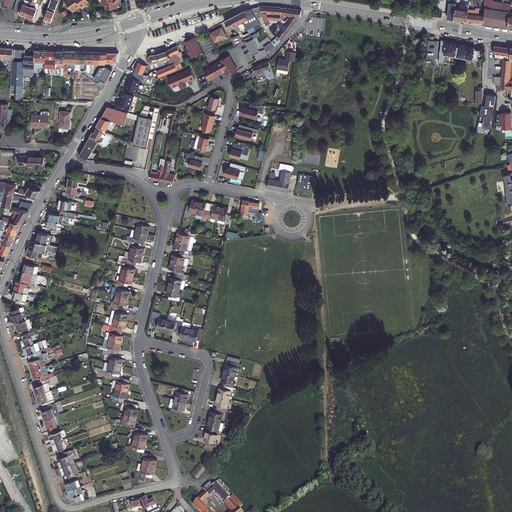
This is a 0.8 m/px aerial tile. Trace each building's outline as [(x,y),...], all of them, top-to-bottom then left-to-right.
[(15,0),(12,9),(20,12),(23,1),(24,0),(15,0)] [(28,0),(27,3),(23,1),(20,12),(27,14),(32,0),(28,0)] [(32,0),(27,14),(33,17),(37,6),(34,5),(36,0),(32,0)] [(53,0),(52,0),(49,0),(44,17),(52,19),(58,0),(53,0)] [(65,0),(71,9),(76,6),(77,7),(81,5),(77,0),(65,0)] [(103,0),(105,8),(118,7),(117,2),(119,2),(118,0),(103,0)] [(455,19),(456,0),(449,0),(448,18),(455,19)] [(456,0),(455,19),(462,20),(467,20),(468,9),(469,8),(459,7),(460,3),(459,0),(456,0)] [(511,4),(493,1),(493,0),(485,0),(484,11),(484,14),(484,15),(484,22),(484,23),(508,27),(510,10),(511,4)] [(259,7),(252,9),(256,19),(261,17),(259,14),(261,7),(259,7)] [(276,8),(261,7),(259,14),(261,17),(265,27),(269,25),(268,23),(269,23),(268,20),(269,19),(279,20),(279,19),(281,8),(276,8)] [(299,10),(281,8),(279,19),(282,20),(283,16),(288,16),(287,20),(286,20),(287,21),(292,25),(297,19),(298,19),(299,17),(300,11),(299,10)] [(478,14),(479,8),(477,8),(476,8),(476,10),(468,9),(467,20),(478,22),(478,14)] [(252,9),(244,11),(251,25),(256,22),(255,19),(256,19),(252,9)] [(244,11),(238,14),(243,24),(246,27),(251,25),(244,11)] [(238,14),(233,17),(240,30),(242,29),(241,25),(243,24),(238,14)] [(233,17),(224,21),(227,28),(232,26),(233,28),(234,29),(237,34),(241,32),(240,30),(233,17)] [(289,30),(292,25),(287,21),(285,24),(281,22),(280,23),(284,25),(289,30)] [(285,35),(289,30),(284,25),(281,29),(277,26),(276,27),(285,35)] [(281,40),(285,35),(276,27),(275,29),(279,32),(276,36),(277,37),(281,40)] [(221,28),(210,34),(215,43),(226,37),(221,28)] [(238,36),(230,40),(233,46),(242,43),(238,36)] [(273,47),(281,40),(277,37),(270,42),(273,47)] [(193,38),(185,43),(193,58),(203,53),(198,44),(197,44),(193,38)] [(254,55),(261,51),(254,38),(247,42),(254,55)] [(465,57),(467,46),(446,42),(447,40),(441,39),(440,50),(440,58),(439,62),(443,62),(444,53),(465,57)] [(266,54),(273,47),(270,42),(263,48),(266,54)] [(174,48),(167,51),(170,57),(172,56),(177,54),(177,56),(180,55),(179,51),(180,51),(180,49),(180,48),(179,45),(174,48)] [(511,47),(494,45),(493,53),(495,53),(495,57),(503,59),(510,60),(511,47)] [(467,46),(465,57),(473,59),(473,58),(477,59),(479,50),(479,49),(475,49),(475,48),(467,46)] [(13,50),(5,49),(4,64),(9,65),(9,61),(13,62),(13,50)] [(23,51),(13,50),(13,62),(14,62),(14,63),(19,63),(21,64),(21,59),(31,59),(31,57),(31,51),(23,51)] [(149,55),(148,56),(151,66),(152,69),(159,66),(157,63),(170,58),(170,57),(167,51),(160,53),(157,54),(149,55)] [(286,60),(280,59),(277,72),(288,74),(290,61),(294,62),(296,53),(288,51),(286,60)] [(52,53),(41,52),(41,58),(40,73),(42,74),(43,69),(51,69),(51,63),(52,53)] [(62,53),(52,53),(51,63),(51,69),(51,74),(57,74),(57,73),(58,60),(62,61),(62,53)] [(71,53),(62,53),(62,61),(61,63),(70,63),(71,53)] [(181,67),(177,56),(177,54),(172,56),(175,64),(177,69),(181,67)] [(122,55),(113,55),(112,64),(122,64),(122,55)] [(218,63),(204,71),(209,81),(225,71),(227,76),(237,70),(228,55),(219,61),(220,63),(219,64),(218,63)] [(41,58),(31,57),(31,59),(31,65),(30,81),(32,81),(32,73),(36,73),(36,77),(38,78),(38,81),(39,81),(40,73),(41,58)] [(266,74),(268,78),(274,75),(269,60),(258,65),(258,66),(253,67),(255,72),(256,72),(258,77),(266,74)] [(29,100),(30,81),(31,65),(21,64),(19,63),(17,86),(23,86),(22,100),(29,100)] [(141,63),(137,72),(138,72),(142,74),(144,75),(148,66),(141,63)] [(159,77),(177,69),(175,64),(157,71),(159,77)] [(510,65),(503,64),(502,76),(501,85),(497,84),(496,90),(501,90),(501,88),(508,88),(509,81),(510,65)] [(109,85),(118,70),(112,67),(111,67),(107,69),(100,80),(109,85)] [(191,68),(168,78),(172,88),(179,84),(181,88),(187,86),(185,82),(190,80),(190,81),(195,78),(191,68)] [(126,84),(125,88),(136,92),(142,74),(137,72),(134,71),(132,78),(129,77),(127,82),(128,82),(127,85),(126,84)] [(57,74),(56,81),(70,82),(70,78),(70,74),(65,74),(57,73),(57,74)] [(103,95),(106,89),(101,86),(88,86),(88,96),(90,96),(90,101),(99,101),(100,94),(103,95)] [(115,107),(128,112),(134,97),(122,93),(121,98),(122,98),(121,101),(120,101),(119,101),(118,100),(115,107)] [(219,93),(212,98),(214,102),(213,107),(212,106),(209,107),(209,110),(220,114),(222,109),(221,108),(224,100),(219,93)] [(485,105),(494,106),(496,95),(487,93),(485,105)] [(0,119),(1,119),(0,126),(8,126),(9,120),(7,119),(8,104),(0,103),(0,119)] [(264,114),(265,106),(251,104),(249,109),(243,107),(241,115),(257,120),(258,113),(264,114)] [(139,116),(149,118),(151,107),(144,105),(139,116)] [(485,105),(481,105),(479,115),(483,116),(493,116),(494,106),(485,105)] [(127,114),(108,107),(102,118),(97,126),(107,131),(113,121),(125,124),(127,114)] [(147,147),(151,148),(160,109),(156,108),(153,119),(147,147)] [(32,115),(31,127),(41,128),(41,127),(49,127),(49,112),(48,111),(42,111),(41,112),(41,115),(32,115)] [(63,127),(63,131),(69,131),(70,112),(61,112),(60,127),(63,127)] [(203,113),(203,132),(211,132),(215,116),(203,113)] [(139,116),(133,144),(147,147),(153,119),(149,118),(139,116)] [(493,116),(483,116),(482,127),(485,128),(487,129),(487,128),(491,129),(493,116)] [(262,132),(243,126),(242,132),(241,132),(239,138),(255,142),(257,135),(260,136),(262,132)] [(107,134),(97,128),(95,133),(93,132),(80,156),(87,160),(99,141),(102,143),(107,134)] [(197,135),(193,149),(205,152),(209,139),(197,135)] [(250,148),(234,143),(230,157),(241,160),(242,154),(248,156),(250,148)] [(200,157),(191,154),(189,162),(194,164),(192,168),(204,171),(206,163),(199,161),(200,157)] [(20,163),(20,165),(37,166),(37,168),(45,168),(45,160),(46,159),(46,157),(45,157),(45,156),(17,156),(17,163),(20,163)] [(164,165),(161,180),(173,182),(175,173),(169,172),(171,160),(166,159),(164,165)] [(158,174),(151,173),(150,179),(161,180),(164,165),(160,164),(158,174)] [(250,168),(234,164),(233,169),(230,168),(228,177),(242,181),(244,172),(249,173),(250,168)] [(294,172),(284,171),(282,181),(271,179),(269,189),(290,192),(294,172)] [(69,177),(68,184),(78,185),(79,182),(87,183),(87,179),(84,179),(85,173),(79,172),(78,178),(69,177)] [(315,179),(301,177),(299,190),(312,192),(315,179)] [(0,188),(5,189),(4,193),(14,195),(15,192),(15,190),(17,185),(6,183),(6,185),(0,183),(0,188)] [(22,192),(15,190),(15,192),(37,197),(42,189),(41,189),(41,185),(35,184),(33,187),(30,187),(27,192),(23,191),(22,192)] [(78,189),(78,185),(68,184),(67,191),(68,191),(68,196),(75,197),(76,192),(85,193),(85,190),(78,189)] [(0,205),(11,208),(12,206),(14,195),(4,193),(0,191),(0,205)] [(72,200),(59,198),(58,208),(71,209),(72,200)] [(203,203),(196,201),(194,208),(191,207),(188,218),(190,219),(191,216),(192,217),(193,214),(200,216),(203,203)] [(262,204),(245,202),(243,214),(250,215),(250,213),(256,214),(258,223),(264,221),(264,215),(260,214),(262,204)] [(210,204),(203,203),(200,216),(199,220),(210,222),(212,212),(208,211),(210,204)] [(215,213),(212,212),(210,222),(220,225),(221,225),(221,221),(225,208),(217,206),(215,213)] [(29,210),(16,207),(15,212),(16,212),(14,215),(17,217),(20,213),(26,215),(29,210)] [(232,210),(225,208),(221,221),(228,223),(228,225),(231,226),(233,217),(230,217),(232,210)] [(20,226),(26,215),(20,213),(17,217),(14,215),(9,216),(7,215),(6,217),(4,220),(5,220),(20,226)] [(60,215),(50,213),(49,219),(59,221),(60,215)] [(0,219),(0,223),(0,222),(3,223),(3,226),(4,226),(18,230),(20,226),(5,220),(4,220),(0,219)] [(59,221),(49,219),(47,227),(52,228),(51,231),(64,234),(65,230),(61,229),(61,230),(57,229),(59,221)] [(149,223),(139,220),(138,223),(140,223),(140,224),(142,224),(140,232),(153,235),(155,227),(154,227),(149,225),(149,223)] [(0,230),(15,235),(18,230),(4,226),(4,229),(0,228),(0,230)] [(13,240),(15,235),(0,230),(0,235),(1,235),(13,240)] [(152,242),(153,235),(140,232),(135,230),(132,241),(144,244),(145,240),(150,241),(152,242)] [(198,234),(189,232),(188,235),(181,233),(179,241),(196,245),(198,234)] [(57,237),(44,234),(42,242),(55,246),(57,237)] [(11,246),(13,240),(3,236),(1,235),(0,235),(0,241),(1,242),(3,243),(11,246)] [(0,255),(6,258),(11,246),(3,243),(1,242),(0,241),(0,255)] [(143,247),(144,244),(132,241),(131,244),(137,246),(135,253),(148,256),(150,249),(149,249),(143,247)] [(194,252),(196,245),(179,241),(177,248),(184,250),(183,254),(195,257),(196,252),(194,252)] [(59,247),(55,246),(42,242),(40,250),(57,254),(59,247)] [(60,255),(57,254),(40,250),(34,248),(32,256),(40,258),(46,260),(47,256),(52,257),(52,256),(59,258),(60,255)] [(146,263),(148,256),(135,253),(133,260),(127,258),(126,262),(135,264),(139,265),(140,261),(146,263)] [(194,260),(195,257),(183,254),(182,257),(176,255),(174,263),(187,266),(189,259),(194,260)] [(134,268),(135,264),(126,262),(123,261),(123,265),(124,265),(122,272),(126,273),(139,276),(141,269),(134,268)] [(185,273),(187,266),(174,263),(172,270),(179,272),(178,275),(186,277),(187,274),(185,273)] [(44,268),(31,265),(29,273),(38,275),(42,276),(44,268)] [(36,282),(38,275),(29,273),(26,283),(36,285),(36,282)] [(137,284),(139,276),(126,273),(124,280),(122,279),(121,284),(130,286),(131,282),(137,284)] [(187,277),(186,277),(178,275),(176,275),(175,278),(174,278),(171,286),(182,289),(186,290),(188,282),(186,281),(187,277)] [(42,287),(36,285),(26,283),(21,282),(19,287),(18,288),(17,291),(18,292),(27,294),(29,287),(41,290),(42,287)] [(129,289),(130,286),(121,284),(120,287),(122,288),(120,295),(134,298),(135,291),(129,289)] [(180,297),(182,289),(171,286),(169,295),(171,295),(170,298),(181,301),(182,298),(180,297)] [(91,299),(96,300),(99,290),(94,288),(91,299)] [(32,295),(27,294),(18,292),(16,299),(21,300),(20,303),(28,305),(29,303),(30,303),(32,295)] [(132,305),(134,298),(120,295),(119,302),(116,301),(116,305),(124,307),(125,303),(132,305)] [(128,308),(124,307),(116,305),(115,307),(119,308),(118,310),(121,310),(119,317),(132,321),(134,313),(127,312),(128,308)] [(29,308),(17,312),(20,324),(33,320),(29,308)] [(162,316),(159,315),(156,326),(160,327),(159,329),(167,331),(170,320),(162,318),(162,316)] [(130,328),(132,321),(119,317),(117,324),(115,324),(115,325),(111,324),(110,327),(123,330),(124,326),(128,327),(130,328)] [(33,320),(20,324),(23,332),(24,332),(25,335),(38,331),(34,320),(33,320)] [(178,323),(170,320),(167,331),(176,334),(176,331),(179,332),(182,321),(179,320),(178,323)] [(194,324),(182,321),(179,332),(179,335),(182,336),(182,338),(189,340),(193,328),(194,324)] [(122,333),(123,330),(110,327),(109,329),(113,330),(113,331),(115,332),(114,339),(127,342),(128,335),(126,334),(122,333)] [(201,331),(193,328),(189,340),(198,342),(198,340),(202,341),(205,330),(201,329),(201,331)] [(39,335),(38,331),(25,335),(27,339),(25,340),(28,348),(38,345),(36,336),(39,335)] [(125,349),(127,342),(114,339),(112,346),(110,345),(109,347),(105,346),(105,348),(114,351),(117,351),(118,347),(124,349),(125,349)] [(42,356),(38,345),(28,348),(30,356),(31,355),(33,359),(37,358),(42,356)] [(123,353),(117,351),(114,351),(113,355),(116,355),(114,363),(127,366),(129,358),(122,357),(123,353)] [(46,355),(42,356),(37,358),(38,362),(33,364),(35,371),(45,368),(49,367),(46,355)] [(125,373),(127,366),(114,363),(110,362),(108,369),(110,369),(109,373),(118,375),(119,371),(125,373)] [(241,365),(230,362),(229,366),(228,365),(226,374),(237,376),(239,368),(240,369),(241,365)] [(48,376),(45,368),(35,371),(38,380),(44,378),(45,381),(49,380),(53,379),(52,375),(48,376)] [(235,385),(237,376),(226,374),(224,382),(225,382),(224,386),(235,389),(236,385),(235,385)] [(124,377),(118,375),(117,379),(119,380),(118,387),(131,390),(132,383),(125,381),(126,378),(124,377)] [(53,392),(49,380),(45,381),(42,383),(43,386),(38,387),(40,396),(53,392)] [(234,392),(235,389),(224,386),(223,389),(222,389),(220,397),(231,400),(233,392),(234,392)] [(129,397),(131,390),(118,387),(116,394),(114,393),(113,397),(121,399),(122,396),(129,397)] [(187,389),(176,387),(175,390),(177,390),(175,399),(186,401),(188,393),(186,392),(187,389)] [(54,391),(53,392),(40,396),(43,404),(44,403),(45,407),(53,405),(52,401),(57,400),(54,391)] [(229,408),(231,400),(220,397),(217,406),(219,406),(218,409),(227,412),(229,412),(230,409),(229,408)] [(184,409),(186,401),(175,399),(173,406),(171,406),(170,410),(181,412),(182,409),(184,409)] [(135,403),(127,401),(126,405),(129,406),(127,413),(140,415),(141,409),(134,407),(135,403)] [(58,403),(53,405),(45,407),(47,411),(45,411),(47,419),(56,417),(62,415),(58,403)] [(226,416),(227,412),(218,409),(216,409),(215,413),(213,412),(211,420),(222,423),(224,415),(226,416)] [(138,423),(140,415),(127,413),(125,420),(123,419),(122,421),(118,420),(118,422),(130,425),(131,422),(138,423)] [(60,429),(56,417),(47,419),(50,427),(51,427),(52,431),(60,429)] [(226,424),(222,423),(211,420),(209,429),(211,429),(210,432),(219,435),(221,435),(222,432),(224,433),(226,424)] [(137,427),(136,427),(135,431),(138,431),(136,439),(149,442),(151,435),(144,433),(145,429),(137,427)] [(65,430),(52,435),(55,443),(68,439),(65,430)] [(217,443),(219,435),(210,432),(208,432),(206,440),(208,441),(207,444),(218,447),(219,444),(217,443)] [(70,447),(68,439),(55,443),(57,451),(70,447)] [(147,449),(149,442),(136,439),(134,446),(132,445),(131,447),(128,446),(128,449),(139,451),(140,448),(147,449)] [(72,450),(63,454),(64,457),(59,458),(62,467),(72,463),(70,455),(73,454),(72,450)] [(146,453),(145,453),(144,457),(147,457),(145,465),(158,468),(160,460),(153,459),(154,455),(146,453)] [(76,475),(72,463),(62,467),(64,475),(66,475),(67,478),(76,475)] [(156,475),(158,468),(145,465),(143,472),(141,471),(140,475),(142,476),(148,477),(149,473),(156,475)] [(208,472),(203,467),(196,475),(202,479),(208,472)] [(131,477),(124,479),(126,486),(133,484),(131,477)] [(77,480),(67,483),(69,491),(79,487),(77,480)] [(204,498),(195,506),(200,511),(245,511),(243,509),(245,508),(221,483),(215,488),(212,485),(204,492),(207,495),(210,499),(217,493),(233,511),(211,511),(207,507),(209,506),(209,503),(208,502),(204,498)] [(83,500),(79,487),(69,491),(71,498),(75,496),(77,501),(83,500)] [(141,501),(129,504),(131,511),(142,509),(141,501)] [(142,504),(146,511),(161,511),(156,502),(150,506),(148,501),(142,504)]
